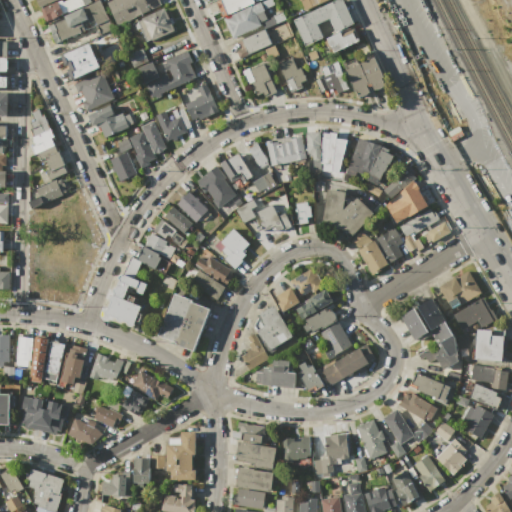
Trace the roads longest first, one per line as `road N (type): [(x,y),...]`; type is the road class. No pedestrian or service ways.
road 1 (residential): [(430,143),(351,116),(308,112),(224,134),(187,158),(143,204),(108,261),(85,324)]
road 2 (tertiary): [(511,278),(430,143),(365,0)]
road 3 (residential): [(354,309),(375,323),(394,356),(385,383),(360,402),(324,413),(285,412),(211,393)]
road 4 (residential): [(354,309),(339,257),(315,247),(288,253),(240,302),(211,393)]
road 5 (residential): [(18,314),(23,65),(32,52)]
road 6 (residential): [(120,240),(8,0)]
road 7 (residential): [(211,393),(108,332),(0,313)]
road 8 (residential): [(484,232),(354,309)]
road 9 (residential): [(211,393),(81,470)]
road 10 (residential): [(244,124),(187,0)]
